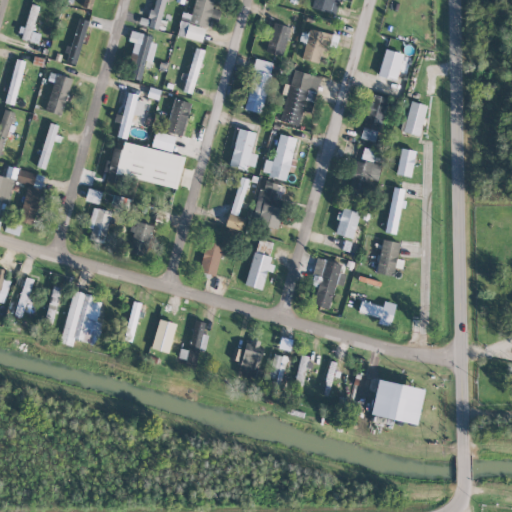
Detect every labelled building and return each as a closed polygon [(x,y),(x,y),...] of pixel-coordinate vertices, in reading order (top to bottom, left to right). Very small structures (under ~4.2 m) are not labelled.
[(165,0),(155,0),(153,10),(148,9),(144,25),(158,29),(165,0)] [(214,0),(194,0),(191,14),(182,12),(176,35),(203,42),(208,19),(218,21),(220,11),(212,9),(214,0)] [(336,14),(339,0),(313,0),(311,8),(336,14)] [(39,6),(30,4),(20,38),(38,43),(41,34),(32,31),(39,6)] [(64,61),(76,64),(88,21),(77,17),(64,61)] [(283,55),(289,27),(272,23),(266,52),(283,55)] [(301,58),(318,63),(322,49),(327,51),(332,35),(309,28),(301,58)] [(157,39),(130,32),(128,41),(134,42),(131,52),(137,53),(131,78),(140,79),(144,61),(152,62),(157,39)] [(191,94),(204,50),(195,48),(183,91),(191,94)] [(402,53),(383,49),(379,76),(397,79),(402,53)] [(14,105),(24,61),(15,59),(5,103),(14,105)] [(272,62),(255,59),(244,110),(262,113),(272,62)] [(302,111),(311,113),(320,77),(293,70),(280,121),(298,126),(302,111)] [(63,114),(71,77),(49,73),(48,80),(52,81),(46,111),(63,114)] [(145,102),(136,100),(138,95),(127,92),(117,136),(126,139),(132,114),(142,117),(145,102)] [(360,139),(377,142),(387,97),(370,94),(360,139)] [(166,132),(183,135),(189,102),(172,99),(166,132)] [(426,105),(410,101),(403,132),(420,135),(426,105)] [(0,120),(0,155),(14,112),(4,109),(0,120)] [(54,137),(55,137),(58,125),(49,123),(36,167),(45,169),(54,137)] [(253,170),(257,155),(250,153),(256,133),(238,129),(229,164),(253,170)] [(171,152),(175,137),(155,131),(151,146),(171,152)] [(273,161),(265,159),(261,174),(286,180),(296,138),(279,134),(273,161)] [(174,188),(182,156),(123,142),(121,150),(113,148),(110,161),(105,160),(103,171),(174,188)] [(396,174),(410,177),(416,151),(401,148),(396,174)] [(378,182),(381,164),(372,163),(373,154),(364,152),(362,162),(354,161),(349,191),(366,194),(368,180),(378,182)] [(0,201),(8,204),(17,169),(9,167),(6,177),(0,175),(0,201)] [(16,181),(40,188),(44,176),(19,169),(16,181)] [(277,184),(262,180),(254,216),(277,222),(282,199),(274,197),(277,184)] [(40,188),(25,186),(20,222),(35,224),(40,188)] [(405,190),(393,187),(384,232),(396,234),(405,190)] [(85,200),(98,204),(101,192),(88,188),(85,200)] [(111,212),(93,207),(87,228),(91,229),(89,239),(103,243),(111,212)] [(353,238),(359,212),(341,207),(334,234),(353,238)] [(127,252),(144,257),(152,226),(135,221),(127,252)] [(245,285),(263,290),(270,264),(268,263),(273,243),(257,239),(245,285)] [(393,276),(400,243),(382,239),(375,273),(393,276)] [(200,272),(216,275),(222,244),(207,241),(200,272)] [(341,265),(317,258),(312,272),(322,275),(313,305),(328,309),(336,284),(342,286),(346,275),(339,273),(341,265)] [(5,270),(0,268),(0,301),(4,303),(9,281),(2,279),(5,270)] [(15,315),(22,317),(25,303),(28,303),(33,279),(23,277),(15,315)] [(42,324),(51,326),(62,288),(53,285),(42,324)] [(72,346),(74,339),(97,345),(102,322),(97,321),(102,299),(72,292),(60,343),(72,346)] [(139,303),(131,301),(125,340),(133,342),(139,303)] [(377,323),(389,326),(395,304),(384,301),(382,306),(361,301),(358,312),(379,317),(377,323)] [(176,323),(158,319),(150,348),(168,353),(176,323)] [(195,367),(198,349),(205,350),(208,336),(202,335),(205,323),(194,320),(188,350),(180,348),(178,358),(185,360),(184,365),(195,367)] [(278,348),(289,351),(292,340),(281,337),(278,348)] [(238,375),(259,380),(261,369),(257,368),(263,342),(247,338),(238,375)] [(269,378),(281,380),(286,356),(273,354),(269,378)] [(294,385),(301,387),(308,356),(300,355),(294,385)] [(322,394),(328,395),(336,363),(330,361),(322,394)] [(424,389),(378,379),(370,414),(417,424),(424,389)]
